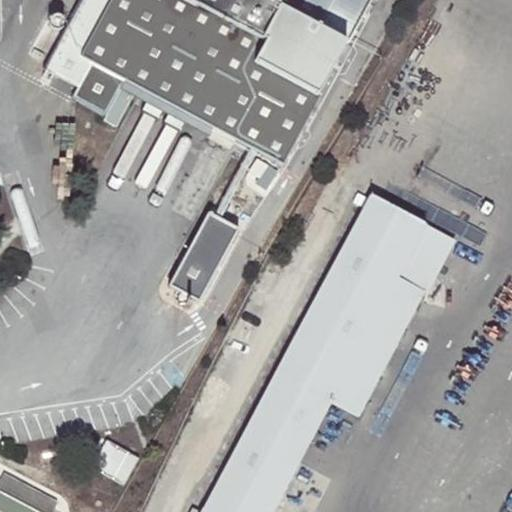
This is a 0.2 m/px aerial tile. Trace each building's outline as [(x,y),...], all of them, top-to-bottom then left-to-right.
[(78,0),(43,67),(76,85),(71,95),(105,113),(121,82),(281,167),(319,97),(316,95),(344,44),(346,45),(369,0),(78,0)] [(262,196),(277,174),(266,167),(252,189),(262,196)] [(371,196),(202,511),(274,511),(331,405),(359,419),(455,242),(371,196)] [(198,305),(237,231),(207,214),(167,288),(198,305)] [(0,511),(52,511),(58,503),(30,488),(4,474),(0,481),(0,511)]
